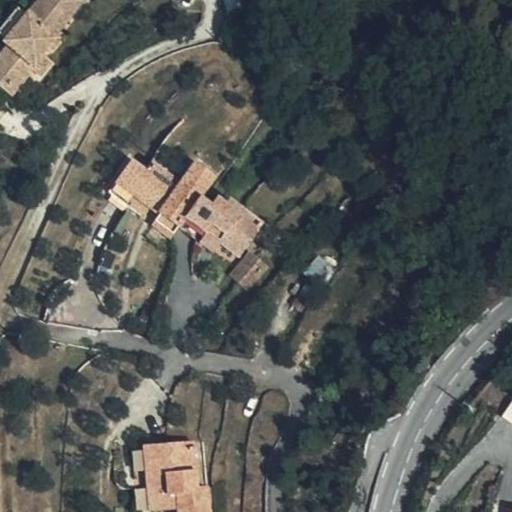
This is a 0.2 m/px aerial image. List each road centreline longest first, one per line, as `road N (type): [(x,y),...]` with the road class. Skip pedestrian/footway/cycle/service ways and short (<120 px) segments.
road 1 (residential): [(282,511),(283,454),(298,399),(288,379),(15,326),(3,311),(12,271),(110,83),(143,54),(199,33),(215,15),(209,0)]
road 2 (tertiary): [(511,318),(443,388),(419,432)]
